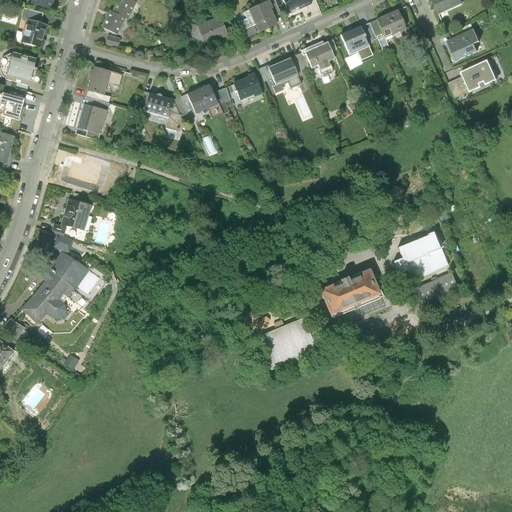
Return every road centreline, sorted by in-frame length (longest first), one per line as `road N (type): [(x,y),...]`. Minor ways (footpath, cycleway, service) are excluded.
road 1 (residential): [(368,0),(199,67),(156,67),(72,46)]
road 2 (residential): [(0,276),(72,46)]
road 3 (track): [(235,511),(304,458),(372,443),(376,433)]
